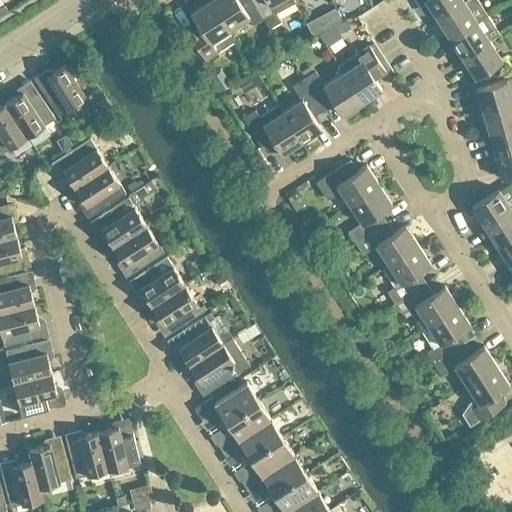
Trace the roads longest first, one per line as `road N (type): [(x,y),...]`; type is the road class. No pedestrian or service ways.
road 1 (residential): [(83,409),(37,222),(64,206),(167,377)]
road 2 (residential): [(437,220),(466,182),(436,76)]
road 3 (residential): [(248,511),(167,377)]
road 4 (residential): [(511,326),(437,220)]
